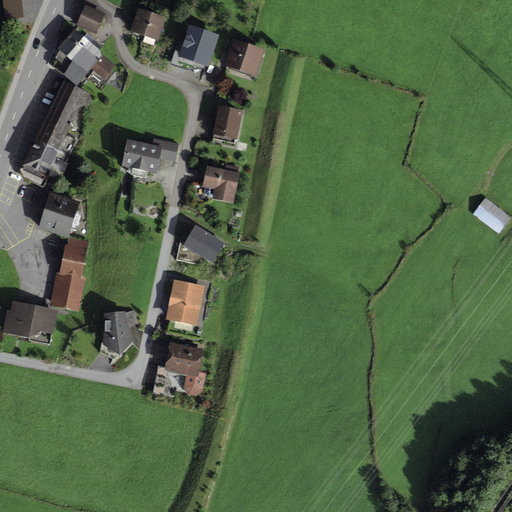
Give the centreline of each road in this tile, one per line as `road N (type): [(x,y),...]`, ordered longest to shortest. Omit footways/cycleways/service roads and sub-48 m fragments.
road 1 (residential): [(0,357),(112,379),(142,365),(192,109),(175,82),(134,68),(114,18),(85,0)]
road 2 (primary): [(60,0),(0,159)]
road 3 (track): [(305,264),(236,246),(165,247)]
